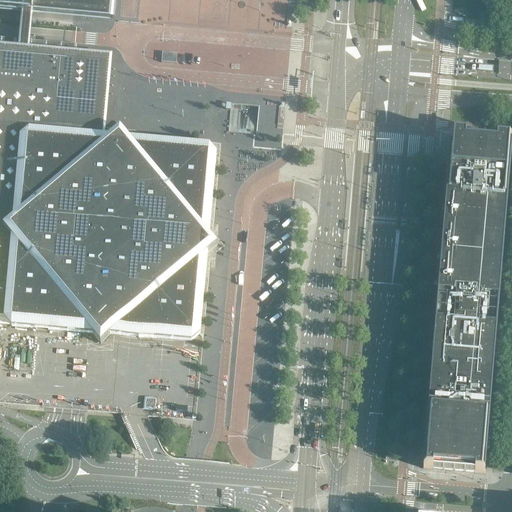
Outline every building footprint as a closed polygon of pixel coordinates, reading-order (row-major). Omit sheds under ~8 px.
[(115,21),(116,0),(0,0),(0,10),(3,11),(23,13),(30,14),(33,14),(115,21)] [(33,14),(23,13),(20,50),(30,51),(33,14)] [(0,404),(42,408),(43,408),(87,412),(88,412),(122,415),(135,417),(147,418),(196,422),(203,339),(210,259),(213,259),(216,259),(216,254),(224,247),(218,240),(218,234),(213,234),(221,145),(133,137),(133,134),(133,132),(127,131),(121,123),(113,130),(107,130),(106,129),(113,56),(78,53),(79,48),(79,45),(0,37),(0,404)] [(166,54),(166,57),(162,56),(161,63),(177,64),(177,58),(173,57),(173,54),(166,54)] [(435,331),(436,331),(450,332),(465,333),(495,336),(496,336),(496,333),(497,323),(498,316),(498,312),(499,305),(499,300),(500,293),(502,265),(503,255),(503,250),(504,240),(511,143),(511,141),(451,136),(450,146),(448,173),(443,234),(439,275),(438,290),(438,298),(435,331)] [(436,331),(435,331),(434,347),(432,362),(433,362),(445,363),(478,366),(492,367),(493,367),(495,351),(496,336),(495,336),(465,333),(450,332),(436,331)] [(493,367),(492,367),(478,366),(445,363),(433,362),(432,362),(432,366),(431,374),(424,466),(423,469),(477,474),(485,474),(485,471),(491,399),(493,367)]
